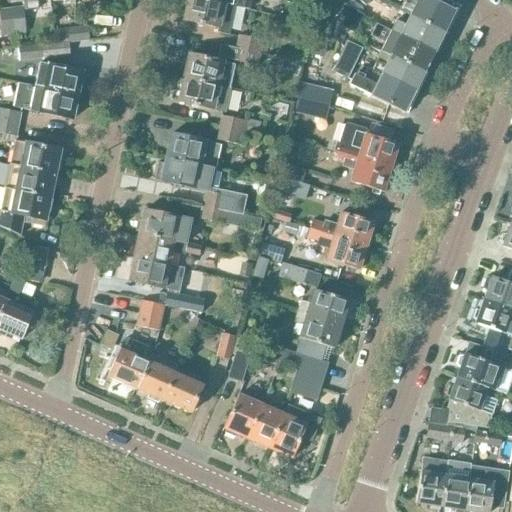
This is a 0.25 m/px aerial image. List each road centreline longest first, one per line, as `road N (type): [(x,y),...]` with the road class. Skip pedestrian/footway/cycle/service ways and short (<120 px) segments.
road 1 (residential): [(55,410),(142,0)]
road 2 (residential): [(323,511),(439,134)]
road 3 (tertiary): [(484,158),(364,511)]
road 4 (tertiary): [(279,511),(55,410)]
road 5 (residential): [(439,134),(499,15)]
